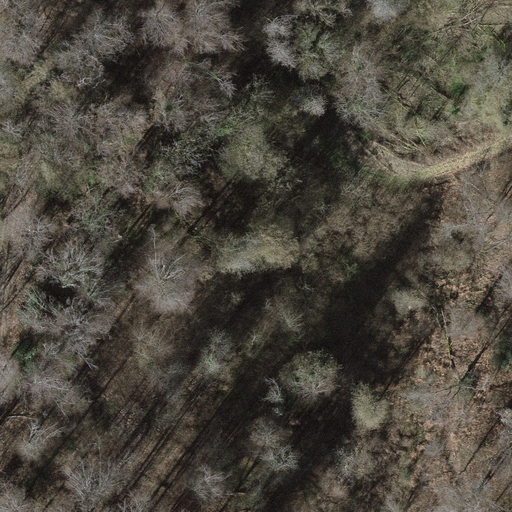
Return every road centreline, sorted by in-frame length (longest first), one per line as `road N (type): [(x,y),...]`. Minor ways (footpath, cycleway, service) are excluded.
road 1 (track): [(292,0),(312,109),(350,160),(418,171),(511,131)]
road 2 (track): [(32,0),(43,70),(0,265)]
